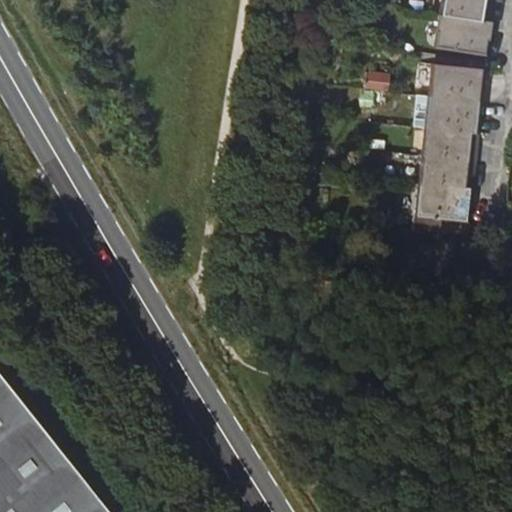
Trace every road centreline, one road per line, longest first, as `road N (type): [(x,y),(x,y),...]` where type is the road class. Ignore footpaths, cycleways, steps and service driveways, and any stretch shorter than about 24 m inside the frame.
road 1 (secondary): [(273,511),(0,59)]
road 2 (residential): [(511,111),(490,131),(482,222)]
